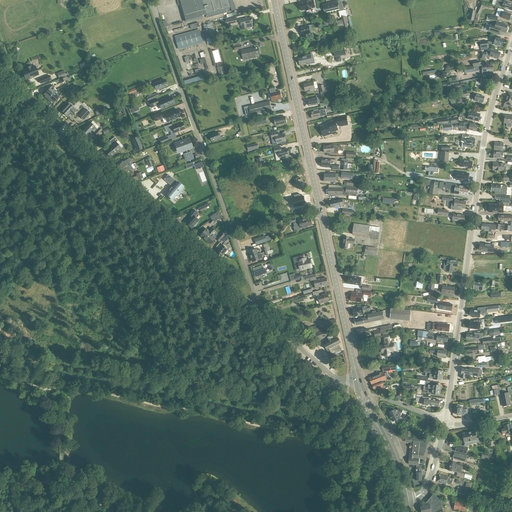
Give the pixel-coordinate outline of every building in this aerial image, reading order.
[(180,0),(186,20),(202,16),(206,15),(207,18),(231,11),(235,10),(232,0),(180,0)] [(497,0),(495,6),(504,9),(511,10),(511,4),(506,3),(504,3),(497,0)] [(304,2),(300,3),(300,6),(299,6),(300,8),(301,8),(301,10),(305,9),(305,10),(311,9),(310,8),(314,7),(313,1),(309,1),(304,2)] [(327,6),(329,12),(339,10),(338,3),(330,5),(327,6)] [(481,6),(477,14),(479,15),(483,7),(491,9),(492,6),(482,4),(481,6)] [(501,18),(509,21),(510,20),(510,19),(510,18),(511,15),(503,12),(503,13),(501,12),(499,17),(501,18)] [(349,30),(346,17),(341,18),(343,31),(349,30)] [(248,29),(247,25),(253,24),(252,18),(240,20),(241,26),(242,26),(242,30),(248,29)] [(313,32),(312,30),(315,29),(315,28),(318,27),(317,22),(313,23),(314,26),(311,26),(308,26),(305,27),(305,28),(301,29),(302,35),(310,33),(313,32)] [(506,33),(506,32),(507,32),(508,29),(507,29),(508,26),(497,23),(495,27),(491,25),(489,31),(496,34),(497,30),(506,33)] [(207,25),(208,30),(209,30),(211,37),(216,36),(212,24),(207,25)] [(480,41),(477,42),(478,47),(481,47),(481,48),(481,51),(488,50),(487,47),(488,47),(491,47),(491,44),(493,44),(493,45),(495,45),(494,46),(497,46),(501,47),(504,40),(499,38),(499,40),(495,39),(495,40),(492,39),(491,42),(487,42),(481,42),(480,41)] [(252,49),(241,51),(243,59),(247,58),(248,60),(256,58),(256,56),(260,55),(258,48),(253,50),(252,49)] [(344,55),(343,48),(332,50),(333,57),(344,55)] [(482,53),(480,59),(486,61),(486,58),(489,59),(490,56),(497,59),(499,53),(496,51),(496,50),(493,49),(492,50),(491,50),(491,51),(491,52),(487,51),(486,54),(482,53)] [(303,58),(298,59),(300,65),(307,63),(308,65),(314,64),(312,55),(306,56),(303,57),(303,58)] [(26,80),(38,75),(35,67),(32,68),(31,67),(25,69),(26,70),(22,72),(26,80)] [(217,68),(219,77),(225,76),(222,67),(217,68)] [(64,71),(57,74),(59,80),(66,77),(65,74),(64,71)] [(475,84),(476,82),(480,84),(479,88),(477,88),(478,89),(483,88),(484,85),(488,86),(490,81),(482,78),(479,79),(479,80),(477,79),(472,79),(472,83),(475,84)] [(157,83),(154,84),(156,91),(159,89),(164,88),(163,87),(167,86),(167,85),(167,84),(167,83),(166,83),(165,80),(157,83)] [(305,92),(315,89),(318,88),(316,81),(304,85),(305,92)] [(142,86),(141,86),(126,92),(128,96),(142,90),(149,88),(151,92),(154,91),(151,82),(142,86)] [(47,100),(56,91),(53,89),(54,88),(54,87),(54,86),(53,85),(49,90),(48,89),(45,91),(46,93),(44,95),(45,96),(44,97),(47,100)] [(329,90),(325,91),(323,86),(319,87),(321,95),(330,93),(329,90)] [(275,88),(269,90),(270,94),(272,101),(281,99),(280,91),(276,92),(275,88)] [(447,90),(438,91),(439,97),(452,95),(451,88),(447,88),(447,90)] [(56,91),(47,100),(50,103),(51,102),(53,103),(55,101),(57,102),(58,99),(58,98),(62,94),(61,93),(60,93),(59,93),(58,93),(56,91)] [(478,102),(482,103),(483,102),(484,101),(483,100),(484,97),(476,95),(473,94),(472,100),(474,101),(475,102),(476,102),(477,103),(478,102)] [(171,97),(157,103),(156,99),(148,102),(151,108),(159,105),(160,107),(161,107),(162,107),(163,109),(174,104),(174,103),(173,101),(172,100),(171,97)] [(318,105),(320,105),(319,98),(316,98),(312,99),(312,100),(308,101),(309,107),(318,105)] [(268,102),(244,108),(246,116),(270,110),(268,102)] [(69,104),(62,112),(62,113),(63,114),(64,114),(63,114),(65,116),(66,116),(71,112),(73,114),(76,111),(69,104)] [(79,116),(83,120),(89,113),(85,109),(79,116)] [(161,113),(153,116),(156,122),(166,117),(168,123),(180,117),(179,115),(180,115),(179,111),(178,112),(177,110),(163,115),(161,113)] [(312,119),(320,117),(327,116),(325,110),(318,111),(318,110),(313,111),(314,112),(311,113),(312,119)] [(463,113),(463,114),(462,118),(468,120),(478,122),(480,115),(476,114),(475,115),(472,114),(472,115),(469,114),(469,112),(463,113)] [(326,125),(320,127),(323,137),(329,135),(329,133),(336,131),(334,126),(339,124),(339,127),(348,125),(346,119),(348,119),(347,116),(346,116),(337,118),(338,120),(328,123),(328,125),(326,126),(326,125)] [(276,125),(286,123),(285,117),(275,119),(275,122),(276,125)] [(438,126),(460,123),(459,117),(452,118),(452,117),(447,118),(447,119),(437,120),(438,126)] [(82,132),(86,136),(92,131),(94,133),(94,134),(97,136),(102,131),(99,128),(98,130),(90,123),(87,126),(82,132)] [(171,124),(164,127),(166,132),(165,132),(166,133),(170,131),(173,130),(174,133),(185,129),(182,123),(172,127),(171,124)] [(242,132),(243,137),(249,136),(246,123),(240,124),(242,132)] [(455,129),(461,129),(461,131),(463,131),(467,132),(467,130),(469,130),(476,132),(477,126),(470,125),(464,124),(464,125),(459,124),(459,125),(455,125),(455,129)] [(277,132),(271,133),(272,139),(275,138),(276,143),(277,143),(281,142),(282,144),(286,143),(286,141),(285,134),(278,136),(277,132)] [(219,139),(221,138),(219,133),(218,133),(217,133),(214,134),(214,135),(210,136),(212,142),(220,139),(219,139)] [(461,138),(460,143),(462,143),(461,147),(470,148),(471,144),(474,145),(475,139),(469,139),(470,136),(462,136),(462,138),(461,138)] [(105,152),(110,158),(121,149),(116,143),(118,141),(115,137),(109,143),(111,146),(105,152)] [(143,149),(138,137),(132,140),(137,151),(143,149)] [(192,148),(189,139),(175,144),(178,153),(192,148)] [(494,150),(509,151),(509,147),(504,147),(505,146),(503,145),(503,143),(494,143),(494,150)] [(333,145),(324,146),(324,153),(330,153),(333,153),(333,154),(338,154),(341,154),(342,153),(343,152),(343,151),(341,151),(342,149),(341,147),(340,146),(336,146),(336,145),(333,145)] [(280,158),(289,156),(288,150),(281,151),(280,147),(274,148),(275,154),(279,153),(280,158)] [(183,155),(186,162),(194,159),(191,152),(183,155)] [(441,153),(440,163),(448,164),(449,153),(441,153)] [(147,159),(145,160),(147,167),(153,165),(150,158),(150,157),(146,158),(147,159)] [(119,164),(116,167),(117,168),(120,171),(122,168),(122,167),(131,161),(129,159),(124,163),(123,162),(120,165),(119,164)] [(122,168),(120,171),(124,174),(126,172),(127,172),(132,168),(130,166),(132,164),(133,164),(131,161),(122,167),(122,168)] [(461,161),(460,167),(468,168),(467,169),(471,169),(471,168),(472,168),(472,162),(461,161)] [(322,163),(321,167),(330,168),(332,168),(332,169),(339,170),(341,170),(347,171),(348,171),(348,163),(341,162),(341,164),(336,164),(336,165),(335,165),(335,164),(333,163),(333,164),(328,164),(326,164),(326,163),(322,163)] [(504,171),(506,172),(506,167),(505,167),(505,165),(504,165),(504,164),(493,163),(493,171),(504,172),(504,171)] [(282,168),(285,183),(291,182),(292,185),(296,184),(295,181),(297,181),(295,174),(291,175),(289,167),(282,168)] [(144,180),(141,172),(136,174),(139,182),(144,180)] [(468,182),(469,174),(457,173),(456,180),(468,182)] [(170,191),(166,195),(173,200),(183,188),(168,175),(164,180),(172,187),(172,188),(171,188),(169,190),(170,191)] [(450,184),(450,190),(455,191),(454,194),(459,195),(459,192),(467,193),(468,187),(459,186),(459,187),(455,186),(456,185),(450,184)] [(492,185),(491,192),(495,192),(495,195),(506,196),(507,186),(504,186),(501,186),(492,185)] [(329,188),(329,195),(342,196),(342,195),(349,196),(349,194),(346,193),(346,187),(342,187),(342,189),(329,188)] [(294,207),(302,206),(302,204),(304,203),(305,203),(304,197),(301,197),(300,194),(294,195),(295,199),(292,199),(294,207)] [(342,200),(338,201),(330,202),(331,208),(335,207),(335,208),(339,207),(344,206),(342,200)] [(461,211),(462,208),(465,209),(466,202),(455,200),(454,207),(458,208),(457,210),(461,211)] [(199,211),(208,206),(206,202),(197,207),(199,211)] [(503,205),(503,202),(497,202),(497,205),(489,205),(489,208),(488,208),(488,211),(489,211),(489,212),(503,213),(503,205)] [(197,217),(196,216),(198,214),(193,210),(189,214),(192,217),(186,223),(192,228),(194,226),(195,227),(198,223),(197,223),(199,220),(196,218),(197,217)] [(220,214),(213,220),(215,223),(219,219),(220,221),(223,217),(220,214)] [(310,218),(299,221),(296,221),(295,219),(286,222),(287,225),(293,223),(294,227),(295,232),(300,230),(299,229),(300,229),(301,229),(305,228),(305,227),(312,226),(310,218)] [(380,228),(370,226),(354,224),(353,235),(378,239),(380,228)] [(510,231),(511,226),(496,224),(496,225),(489,224),(489,225),(482,224),(481,229),(485,230),(485,231),(495,233),(496,230),(510,231)] [(207,230),(201,236),(203,238),(203,239),(204,240),(205,240),(206,240),(214,231),(216,228),(214,226),(212,229),(209,232),(207,230)] [(214,231),(206,240),(206,241),(206,242),(207,243),(208,243),(210,244),(216,238),(213,236),(216,232),(214,231)] [(219,242),(222,239),(224,237),(225,236),(228,233),(225,231),(223,234),(221,236),(220,236),(216,239),(219,242)] [(226,236),(224,237),(222,239),(223,240),(219,244),(222,246),(217,251),(223,256),(230,248),(225,243),(228,239),(226,236)] [(265,236),(254,240),(256,246),(262,244),(267,242),(270,241),(271,241),(270,236),(265,237),(265,236)] [(354,245),(355,240),(353,240),(354,239),(349,238),(344,237),(344,241),(343,241),(343,243),(343,244),(343,249),(347,249),(347,248),(348,244),(354,245)] [(479,248),(479,249),(479,250),(479,251),(484,251),(485,252),(486,252),(487,252),(488,252),(493,253),(494,246),(489,245),(485,245),(480,245),(480,247),(479,248)] [(376,248),(366,247),(365,255),(375,256),(376,248)] [(261,254),(251,257),(253,262),(260,259),(263,258),(262,256),(265,255),(264,253),(261,254)] [(304,256),(295,258),(296,263),(298,263),(298,264),(300,271),(305,270),(304,269),(312,267),(312,266),(313,265),(313,264),(313,263),(312,262),(311,262),(310,260),(305,261),(305,259),(304,256)] [(445,260),(443,269),(444,271),(446,271),(453,272),(453,267),(457,268),(458,261),(448,260),(445,260)] [(263,266),(253,269),(254,273),(256,272),(257,277),(268,273),(266,268),(264,269),(263,266)] [(306,278),(307,281),(313,280),(313,281),(314,281),(316,288),(321,287),(320,287),(328,285),(326,278),(317,280),(315,275),(306,278)] [(348,284),(360,286),(361,279),(349,277),(348,284)] [(482,291),(485,291),(486,284),(483,284),(475,283),(474,289),(479,290),(478,291),(482,291)] [(319,294),(318,291),(313,293),(314,296),(316,295),(317,297),(318,297),(320,304),(329,301),(327,294),(320,296),(319,294)] [(351,301),(361,303),(362,294),(352,293),(351,301)] [(436,309),(439,310),(452,312),(452,305),(437,302),(437,303),(436,309)] [(363,311),(365,311),(367,310),(371,310),(370,307),(367,307),(367,306),(364,307),(362,307),(361,307),(361,306),(358,307),(358,308),(352,309),(354,317),(360,315),(361,316),(362,316),(362,315),(363,315),(363,311)] [(493,307),(484,308),(478,309),(478,311),(470,310),(469,316),(474,316),(474,317),(480,318),(480,315),(484,315),(484,314),(487,313),(494,312),(493,307)] [(390,319),(410,321),(411,311),(390,309),(390,319)] [(382,311),(376,313),(376,311),(372,312),(373,313),(367,315),(368,318),(355,320),(356,326),(384,319),(382,311)] [(511,315),(494,318),(495,323),(511,321),(511,315)] [(325,329),(337,327),(335,320),(323,323),(325,329)] [(473,321),(474,322),(474,323),(469,322),(468,328),(476,329),(477,328),(480,329),(481,328),(480,325),(482,324),(481,320),(473,321)] [(317,325),(309,328),(311,334),(319,331),(317,325)] [(389,332),(393,331),(392,325),(380,328),(381,334),(383,333),(389,332)] [(327,337),(325,331),(313,334),(315,341),(327,337)] [(384,345),(380,346),(382,353),(384,353),(384,355),(385,356),(386,357),(388,357),(390,357),(391,355),(391,353),(390,352),(391,351),(391,352),(396,351),(394,342),(390,343),(389,339),(391,339),(390,335),(389,332),(383,333),(383,337),(384,345)] [(330,342),(324,345),(330,356),(332,354),(341,350),(339,344),(341,343),(338,338),(336,334),(328,338),(330,342)] [(446,352),(438,351),(435,350),(430,350),(429,352),(435,353),(438,353),(437,357),(445,358),(446,352)] [(461,374),(461,379),(465,379),(466,376),(469,376),(481,377),(482,373),(480,373),(481,370),(470,369),(470,370),(462,369),(461,374)] [(372,385),(381,382),(386,380),(384,373),(369,379),(372,385)] [(380,392),(385,390),(381,382),(372,385),(374,390),(378,389),(379,389),(380,392)] [(509,395),(509,394),(508,393),(501,395),(503,407),(511,405),(509,395)] [(432,398),(423,397),(423,398),(422,405),(430,406),(438,407),(439,401),(432,400),(432,398)] [(468,408),(463,408),(463,406),(457,405),(457,407),(456,414),(455,414),(457,415),(468,414),(468,408)] [(393,422),(399,419),(398,415),(399,415),(397,411),(396,412),(395,410),(389,413),(393,422)] [(511,432),(510,425),(504,426),(505,429),(502,430),(502,434),(506,433),(506,437),(511,435),(511,433),(511,432)] [(422,455),(421,458),(426,459),(431,441),(413,438),(413,433),(410,433),(411,432),(406,431),(406,438),(405,442),(411,443),(410,451),(415,451),(415,454),(422,455)] [(465,442),(464,447),(457,445),(455,452),(466,454),(468,448),(467,447),(468,442),(473,441),(473,444),(479,442),(478,438),(476,439),(475,432),(463,434),(464,442),(465,442)] [(415,451),(410,451),(409,457),(409,465),(419,466),(419,458),(421,458),(422,455),(415,454),(415,451)] [(450,466),(449,471),(453,472),(460,474),(465,475),(465,474),(465,473),(461,472),(462,470),(450,466)] [(453,479),(448,478),(449,477),(440,475),(438,482),(447,485),(447,484),(451,485),(453,479)] [(458,488),(456,494),(467,497),(469,491),(458,488)] [(442,511),(442,507),(445,507),(443,501),(441,501),(433,495),(423,506),(421,507),(421,511),(442,511)] [(456,502),(454,510),(464,511),(466,504),(456,502)]
